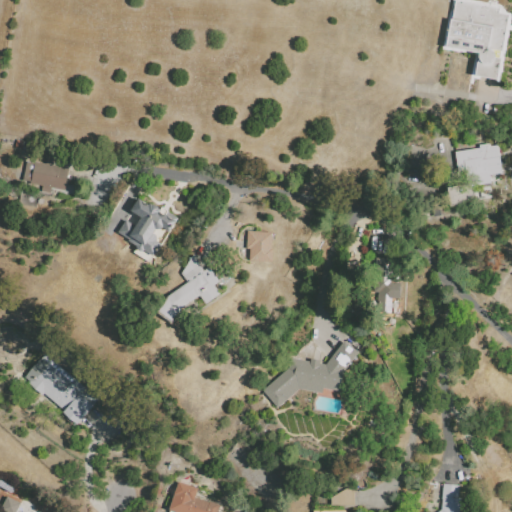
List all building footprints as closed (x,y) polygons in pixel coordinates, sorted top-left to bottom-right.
[(450,0),(462,0),(510,8),(497,81),(469,76),(473,54),(442,48),(450,0)] [(13,147),(14,139),(23,141),(21,149),(13,147)] [(455,152),(480,148),(479,144),(490,143),(491,147),(498,146),(502,179),(471,183),(459,185),(455,152)] [(26,162),(33,163),(33,162),(68,168),(64,190),(50,188),(49,193),(41,191),(42,186),(30,184),(30,182),(27,182),(22,181),(26,162)] [(447,187),(459,185),(471,183),(473,195),(466,196),(467,204),(450,206),(447,187)] [(168,231),(157,224),(151,233),(163,241),(154,256),(118,235),(126,220),(136,226),(141,218),(130,212),(140,195),(162,209),(160,212),(174,221),(168,231)] [(431,215),(429,206),(441,204),(443,213),(431,215)] [(248,231),(272,231),(271,261),(250,260),(250,249),(247,249),(248,231)] [(376,257),(401,258),(398,313),(378,312),(379,292),(374,292),(376,257)] [(180,273),(191,258),(205,276),(212,271),(220,281),(214,286),(221,294),(206,304),(200,295),(178,311),(166,296),(186,282),(180,273)] [(345,262),(346,277),(357,276),(356,261),(345,262)] [(277,408),(262,390),(288,366),(291,358),(325,364),(345,341),(359,352),(344,370),(348,379),(341,391),(325,389),(322,393),(299,390),(277,408)] [(45,396),(43,398),(29,386),(31,383),(25,377),(45,354),(98,399),(76,425),(64,415),(65,413),(45,396)] [(443,483),(459,484),(458,498),(460,498),(459,511),(439,511),(442,510),(443,483)] [(329,504),(353,504),(352,489),(347,485),(329,496),(329,504)] [(175,490),(221,504),(218,511),(171,511),(168,511),(175,490)] [(0,510),(7,497),(19,503),(14,511),(4,511),(0,510)]
